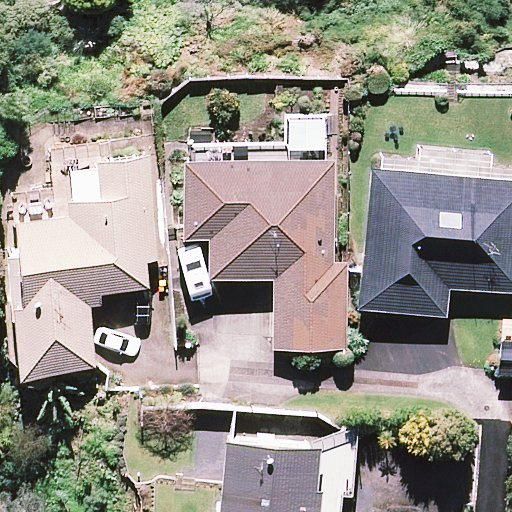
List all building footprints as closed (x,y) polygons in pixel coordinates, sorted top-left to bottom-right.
[(149,158),(63,172),(64,218),(0,227),(0,258),(9,387),(100,368),(91,290),(142,283),(142,263),(155,268),(149,158)] [(330,165),(182,162),(178,244),(205,246),(202,280),(261,278),(262,351),(341,353),(330,165)] [(511,182),(360,172),(351,312),(444,320),(438,289),(511,294),(511,182)] [(511,344),(493,343),(491,376),(511,377),(511,344)] [(305,511),(313,446),(217,436),(207,511),(305,511)]
